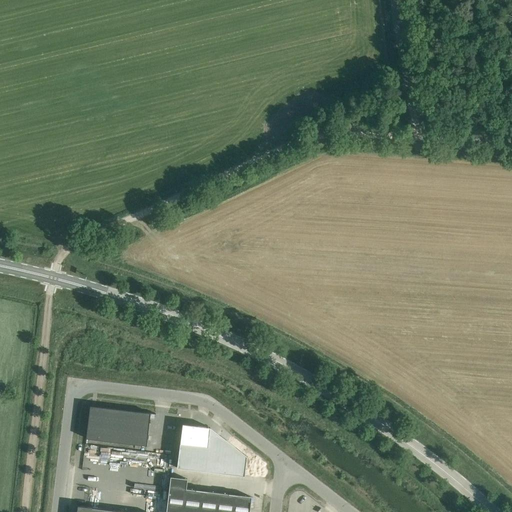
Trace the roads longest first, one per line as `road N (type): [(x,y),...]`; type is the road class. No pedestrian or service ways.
road 1 (track): [(427,135),(325,135),(293,144),(60,255),(23,511)]
road 2 (primary): [(492,511),(382,425),(277,362),(107,293),(0,266)]
road 3 (unclassified): [(57,511),(77,387),(199,398),(290,465)]
road 4 (unclassified): [(511,143),(427,135),(417,124),(394,0)]
